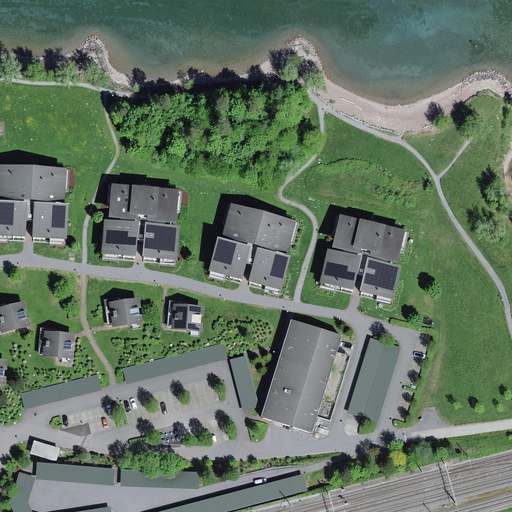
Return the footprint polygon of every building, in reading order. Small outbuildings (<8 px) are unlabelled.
[(0,236),(26,238),(27,221),(33,221),(32,238),(67,240),(69,206),(65,205),(66,170),(0,166),(0,236)] [(104,220),(102,254),(136,257),(137,239),(145,240),(143,258),(178,261),(180,227),(176,226),(179,191),(112,185),(109,221),(104,220)] [(218,238),(209,272),(242,281),(247,264),(253,266),(249,281),(282,290),(291,258),(287,257),(296,222),(231,205),(222,239),(218,238)] [(329,250),(321,283),(353,291),(357,273),(365,275),(361,292),(394,300),(402,267),(398,266),(406,230),(340,215),(332,251),(329,250)] [(114,325),(138,321),(135,302),(122,304),(111,306),(114,325)] [(189,305),(174,304),(172,330),(202,333),(204,307),(189,305)] [(7,309),(0,311),(0,330),(1,332),(25,325),(20,306),(7,309)] [(343,336),(292,320),(261,418),(313,435),(341,340),(343,336)] [(69,337),(44,335),(43,355),(68,357),(69,340),(69,337)] [(371,340),(348,415),(363,420),(376,423),(378,424),(401,349),(371,340)] [(223,344),(124,370),(127,381),(128,386),(227,361),(226,357),(223,344)] [(247,358),(230,362),(243,413),(246,412),(260,409),(247,358)] [(97,376),(20,397),(24,411),(24,413),(101,392),(100,389),(97,376)] [(35,442),(34,441),(30,454),(46,459),(57,462),(61,449),(35,442)] [(114,470),(37,464),(35,480),(113,486),(114,470)] [(150,473),(122,471),(121,487),(199,491),(199,488),(199,475),(150,473)] [(35,480),(19,475),(14,489),(9,505),(12,511),(110,511),(110,508),(85,511),(31,511),(28,504),(35,480)] [(307,477),(144,510),(144,511),(218,511),(310,493),(307,477)]
